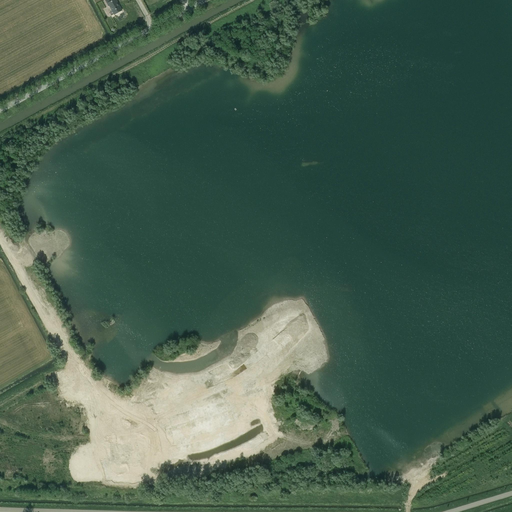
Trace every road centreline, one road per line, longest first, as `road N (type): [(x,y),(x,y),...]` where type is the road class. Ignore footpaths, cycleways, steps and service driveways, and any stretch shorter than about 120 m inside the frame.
road 1 (track): [(253,0),(0,137)]
road 2 (tertiary): [(0,109),(196,0)]
road 3 (track): [(68,360),(0,240)]
